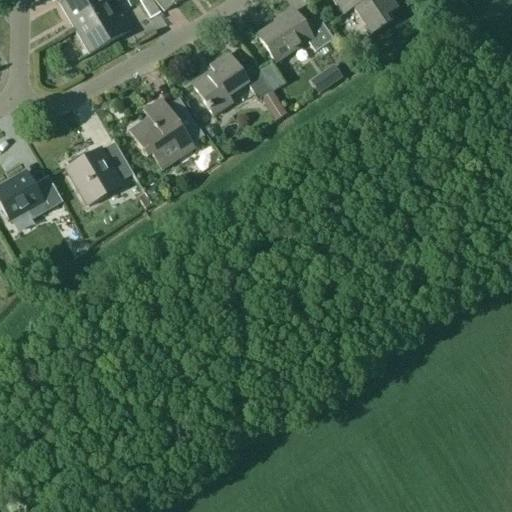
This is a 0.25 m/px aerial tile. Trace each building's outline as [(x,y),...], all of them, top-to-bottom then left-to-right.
[(104,6),(100,0),(68,0),(58,6),(69,26),(104,6)] [(160,15),(150,0),(124,0),(130,9),(140,3),(150,21),(160,15)] [(175,6),(182,0),(151,0),(160,9),(170,1),(175,6)] [(370,37),(389,25),(385,18),(397,10),(390,0),(331,0),(342,17),(352,10),(370,37)] [(111,18),(104,6),(69,26),(87,57),(134,30),(123,11),(111,18)] [(316,17),(302,26),(292,12),(256,37),(275,65),(307,43),(314,54),(333,41),(316,17)] [(271,93),(257,73),(254,68),(242,77),(228,55),(209,68),(213,74),(192,88),(205,107),(208,112),(212,118),(231,105),(227,99),(247,86),(258,102),(271,93)] [(282,86),(269,65),(257,73),(271,93),(282,86)] [(316,82),(323,93),(336,84),(329,73),(316,82)] [(178,100),(165,109),(161,104),(145,115),(148,120),(128,133),(146,159),(152,155),(163,171),(179,160),(175,154),(189,144),(190,146),(203,137),(178,100)] [(107,197),(104,193),(131,177),(143,196),(113,142),(112,143),(113,145),(100,153),(98,150),(81,161),(79,157),(65,165),(67,168),(65,170),(87,209),(107,197)] [(32,187),(25,174),(0,187),(0,207),(2,210),(1,211),(3,214),(4,214),(9,223),(27,213),(32,222),(62,204),(47,178),(32,187)]
